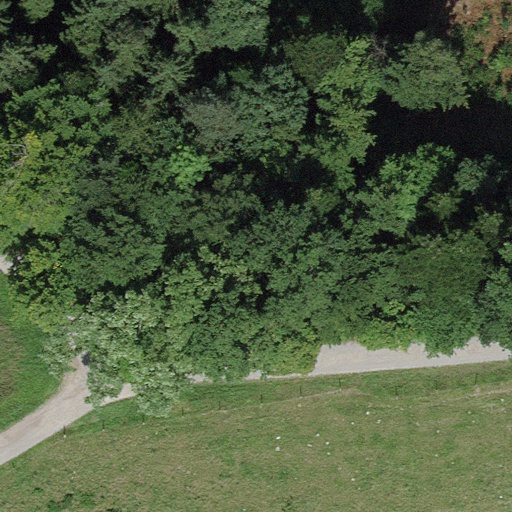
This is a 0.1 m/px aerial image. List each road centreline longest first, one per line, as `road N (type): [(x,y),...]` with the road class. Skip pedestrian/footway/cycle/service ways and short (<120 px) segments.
road 1 (track): [(511,339),(105,369)]
road 2 (track): [(105,369),(0,244)]
road 3 (track): [(105,369),(0,441)]
